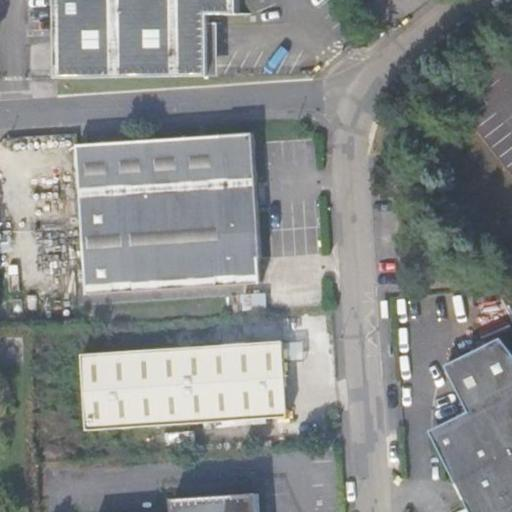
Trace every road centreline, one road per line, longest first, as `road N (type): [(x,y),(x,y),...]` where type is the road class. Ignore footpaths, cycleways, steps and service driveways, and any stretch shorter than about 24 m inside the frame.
road 1 (unclassified): [(354,99),(348,129),(372,511)]
road 2 (unclassified): [(354,99),(0,118)]
road 3 (unclassified): [(472,0),(354,99)]
